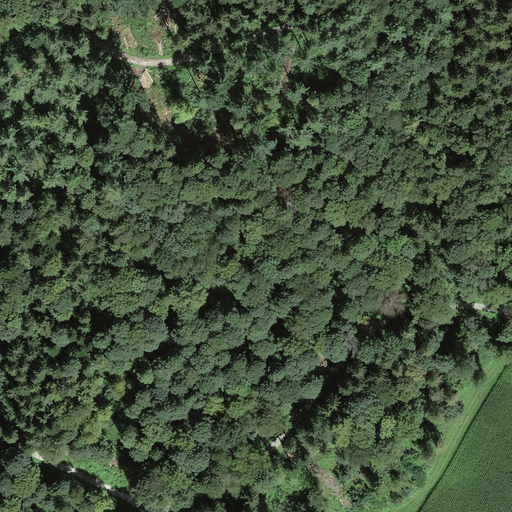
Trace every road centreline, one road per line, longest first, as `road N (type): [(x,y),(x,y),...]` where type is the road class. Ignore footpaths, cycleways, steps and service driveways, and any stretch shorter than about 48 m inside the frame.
road 1 (track): [(0,436),(147,506),(176,508),(213,497),(274,446),(365,331),(386,317),(463,303),(511,311)]
road 2 (track): [(347,0),(178,61),(128,59),(35,0)]
